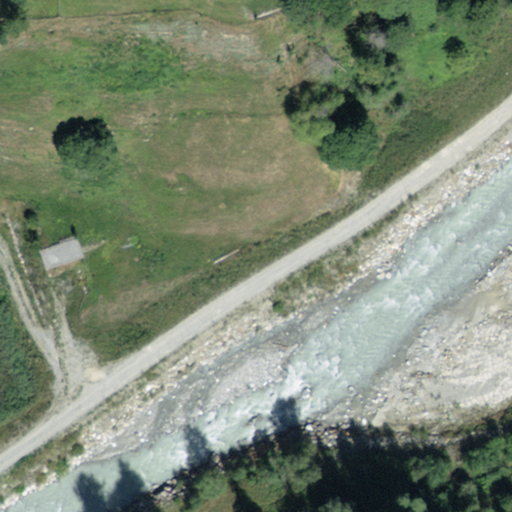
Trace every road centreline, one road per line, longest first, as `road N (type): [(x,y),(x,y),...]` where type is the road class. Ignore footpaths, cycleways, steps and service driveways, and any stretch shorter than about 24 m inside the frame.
road 1 (track): [(0,465),(511,108)]
road 2 (track): [(0,251),(33,332),(85,402)]
